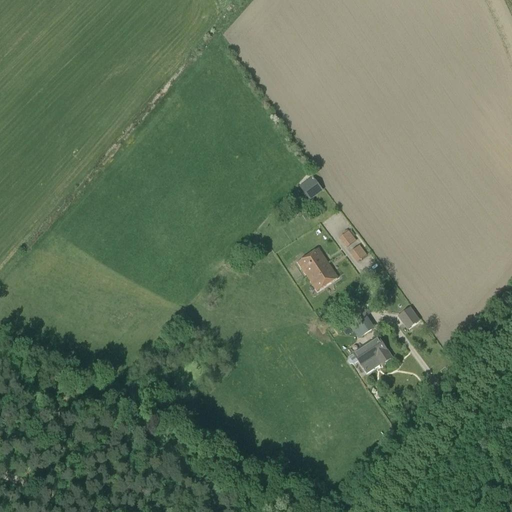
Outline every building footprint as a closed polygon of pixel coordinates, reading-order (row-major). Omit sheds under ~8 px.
[(310,202),(323,191),(312,177),(299,187),(310,202)] [(356,242),(349,232),(339,239),(347,249),(356,242)] [(367,256),(359,246),(350,253),(358,263),(367,256)] [(337,279),(318,249),(297,263),(317,292),(337,279)] [(399,317),(409,330),(419,323),(408,310),(399,317)] [(356,334),(359,339),(374,329),(371,324),(356,334)] [(353,354),(353,355),(349,358),(348,361),(350,364),(353,365),(358,362),(361,367),(369,362),(370,364),(377,359),(381,366),(392,359),(378,338),(353,354)]
